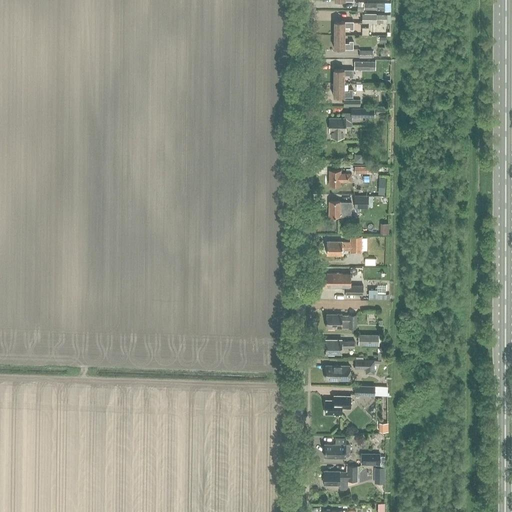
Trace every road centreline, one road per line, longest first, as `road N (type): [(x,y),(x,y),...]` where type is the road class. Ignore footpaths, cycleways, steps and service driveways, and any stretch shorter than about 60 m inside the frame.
road 1 (residential): [(298,511),(303,0)]
road 2 (trunk): [(507,511),(506,170)]
road 3 (trunk): [(506,170),(504,0)]
